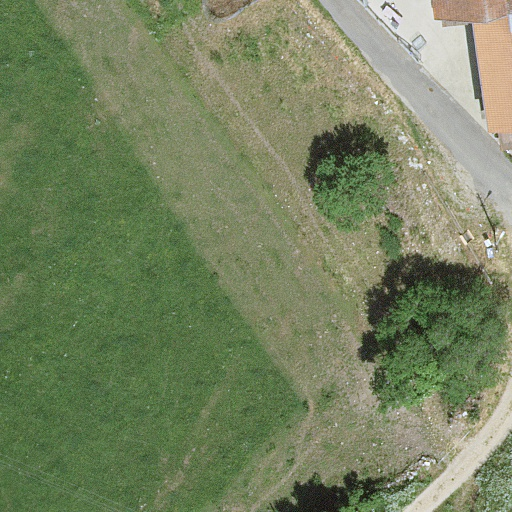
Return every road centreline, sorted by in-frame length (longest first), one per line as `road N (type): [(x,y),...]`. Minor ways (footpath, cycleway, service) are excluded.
road 1 (unclassified): [(511,179),(414,88),(337,0)]
road 2 (track): [(511,408),(418,511)]
